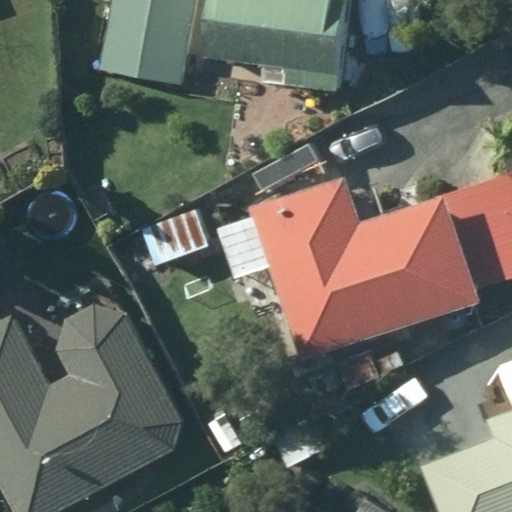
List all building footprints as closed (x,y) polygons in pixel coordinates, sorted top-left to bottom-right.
[(276,64),(273,86),(329,93),(341,0),(102,0),(93,73),(177,84),(181,52),(276,64)] [(275,151),(289,195),(244,209),(292,359),(473,302),(469,289),(511,275),(511,157),(498,162),(502,174),(351,222),(337,176),(325,180),(312,139),(275,151)] [(47,347),(62,375),(43,384),(8,316),(0,320),(0,501),(5,511),(52,511),(169,452),(174,419),(120,313),(85,303),(62,315),(47,347)] [(367,355),(343,366),(352,386),(376,375),(367,355)] [(511,511),(511,405),(482,418),(490,437),(419,466),(437,511),(511,511)] [(204,432),(220,456),(241,443),(224,418),(204,432)] [(297,420),(264,436),(280,469),(313,452),(297,420)] [(380,511),(360,499),(351,511),(380,511)]
